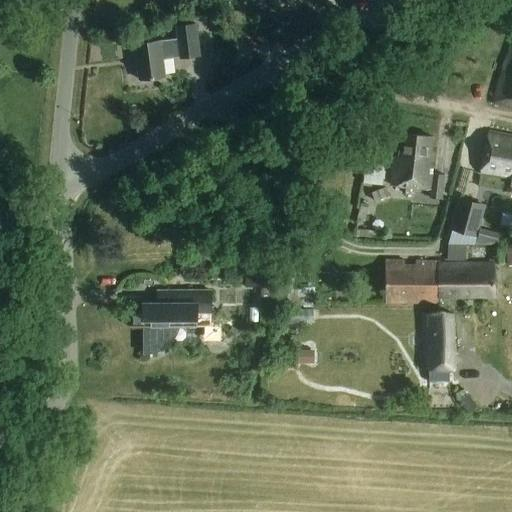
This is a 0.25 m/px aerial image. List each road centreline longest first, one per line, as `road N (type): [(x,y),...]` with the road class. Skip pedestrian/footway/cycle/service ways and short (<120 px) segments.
road 1 (residential): [(0,442),(31,431),(61,387),(55,194)]
road 2 (track): [(268,73),(511,119)]
road 3 (residential): [(268,73),(55,194)]
road 4 (residential): [(55,194),(73,0)]
road 5 (residential): [(268,73),(390,0)]
